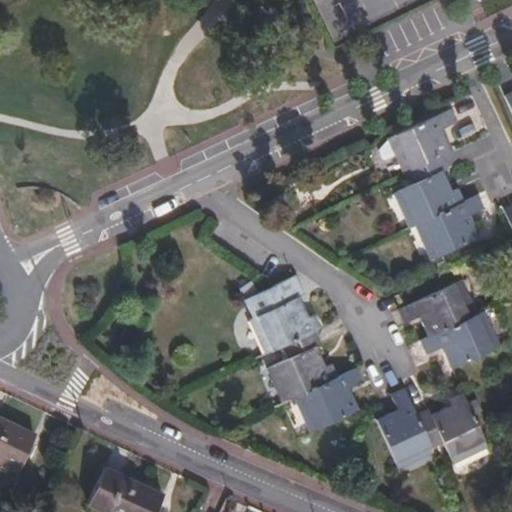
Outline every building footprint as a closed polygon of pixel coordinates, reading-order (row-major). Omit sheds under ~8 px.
[(433,159),(450,150),(442,131),(456,124),(448,109),(391,135),(399,154),(406,171),(433,159)] [(383,161),(399,154),(391,135),(387,137),(378,149),(383,161)] [(408,228),(413,226),(464,201),(457,188),(451,190),(433,159),(406,171),(411,183),(392,193),(408,228)] [(469,215),(484,207),(478,195),(464,201),(413,226),(430,260),(479,237),(469,215)] [(306,292),(300,280),(243,306),(264,355),(279,349),(314,333),(321,329),(313,312),(307,314),(299,296),(306,292)] [(461,281),(397,309),(405,324),(418,318),(427,338),(477,314),(461,281)] [(485,311),(477,314),(427,338),(420,341),(427,355),(441,348),(451,368),(500,345),(485,311)] [(266,367),(283,404),(293,400),(338,379),(331,363),(325,366),(317,349),(321,347),(314,333),(279,349),(283,358),(266,367)] [(349,389),(364,382),(358,370),(338,379),(293,400),(310,434),(359,411),(349,389)] [(399,467),(435,451),(434,448),(421,420),(405,386),(391,394),(397,409),(377,419),(399,467)] [(431,415),(421,420),(434,448),(444,444),(453,463),(487,447),(462,391),(449,398),(451,403),(430,412),(431,415)] [(36,434),(0,418),(0,461),(20,470),(36,434)] [(155,511),(164,495),(106,467),(88,503),(107,511),(155,511)]
